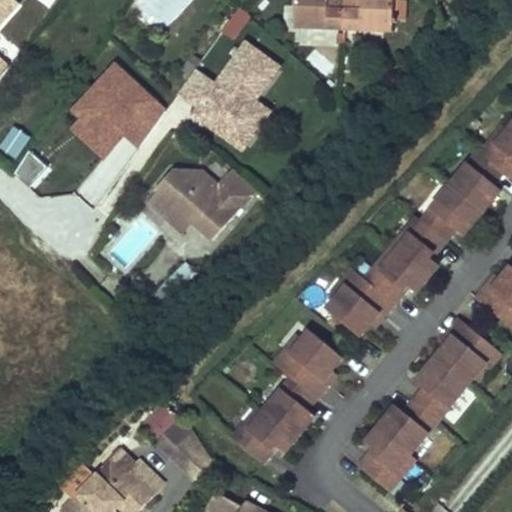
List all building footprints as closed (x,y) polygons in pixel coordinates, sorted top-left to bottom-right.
[(297,0),(296,28),(345,31),(346,0),(297,0)] [(346,0),(345,31),(393,34),(394,0),(346,0)] [(235,6),(224,33),(239,39),(250,11),(235,6)] [(262,99),(285,62),(244,37),(218,79),(197,66),(174,103),(249,149),(275,107),(262,99)] [(105,160),(127,136),(138,146),(172,109),(117,58),(71,107),(81,116),(70,128),(105,160)] [(70,131),(55,120),(21,169),(35,181),(70,131)] [(18,157),(33,135),(15,123),(0,145),(18,157)] [(334,302),(328,310),(360,337),(370,325),(379,314),(384,318),(395,305),(406,291),(404,290),(407,286),(417,294),(427,281),(439,266),(430,259),(433,255),(435,256),(446,243),(455,231),(460,225),(468,231),(482,214),(497,197),(489,190),(494,184),(503,173),(511,180),(511,126),(509,130),(496,145),(492,141),(481,154),(479,152),(450,187),(421,222),(411,234),(406,230),(391,248),(391,249),(375,268),(380,272),(370,284),(365,280),(352,270),(342,283),(347,287),(334,302)] [(496,145),(509,130),(504,126),(492,141),(496,145)] [(213,237),(257,188),(241,173),(234,168),(220,184),(203,169),(173,168),(156,187),(158,189),(148,199),(166,215),(175,204),(193,220),(213,237)] [(497,197),(501,191),(494,184),(489,190),(497,197)] [(193,220),(175,204),(166,215),(183,230),(193,220)] [(139,217),(104,252),(124,272),(159,237),(139,217)] [(411,234),(421,222),(416,218),(406,230),(411,234)] [(113,225),(111,227),(108,230),(111,232),(116,237),(121,232),(113,225)] [(468,231),(460,225),(455,231),(463,237),(468,231)] [(370,284),(380,272),(375,268),(365,280),(370,284)] [(487,287),(477,300),(476,300),(511,329),(511,268),(492,291),(487,287)] [(334,302),(347,287),(342,283),(329,298),(334,302)] [(375,329),(384,318),(379,314),(370,325),(375,329)] [(370,454),(359,467),(384,488),(394,475),(399,479),(416,459),(411,455),(439,421),(468,386),(474,379),(487,364),(491,367),(502,355),(460,320),(449,333),(454,337),(445,348),(436,359),(421,377),(429,383),(424,389),(414,401),(404,413),(400,418),(392,412),(377,430),(366,443),(376,451),(372,455),(370,454)] [(248,432),(238,444),(263,464),(274,451),(272,449),(276,445),(285,453),(310,423),(303,416),(307,410),(317,399),(328,386),(323,382),(333,371),(343,358),(310,331),(303,340),(291,355),(286,351),(275,364),(292,378),(265,411),(260,407),(243,428),(248,432)] [(445,348),(454,337),(449,333),(440,344),(445,348)] [(291,355),(303,340),(298,336),(286,351),(291,355)] [(479,383),(491,367),(487,364),(474,379),(479,383)] [(328,386),(337,375),(333,371),(323,382),(328,386)] [(424,389),(429,383),(421,377),(416,383),(424,389)] [(400,418),(404,413),(397,406),(392,412),(400,418)] [(310,423),(315,417),(307,410),(303,416),(310,423)] [(172,456),(193,431),(182,415),(157,443),(172,456)] [(238,444),(248,432),(243,428),(233,440),(238,444)] [(212,460),(193,431),(172,456),(199,484),(212,460)] [(59,511),(113,511),(118,507),(123,511),(137,511),(155,494),(131,472),(137,465),(120,449),(59,511)] [(389,492),(399,479),(394,475),(384,488),(389,492)] [(243,506),(216,492),(204,511),(262,511),(245,502),(243,506)]
